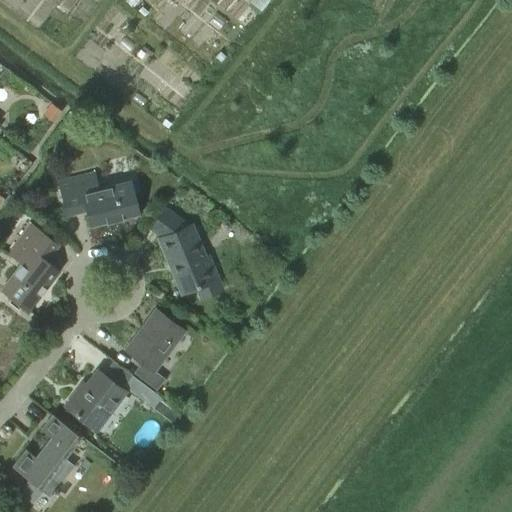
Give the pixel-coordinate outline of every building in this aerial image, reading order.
[(13,74),(5,68),(0,74),(0,81),(4,85),(13,74)] [(90,225),(139,214),(131,180),(99,187),(94,170),(57,179),(66,216),(87,211),(90,225)] [(208,254),(204,255),(191,224),(188,225),(165,207),(150,227),(162,236),(159,237),(182,292),(193,287),(198,300),(223,290),(208,254)] [(28,309),(59,269),(47,260),(60,244),(30,220),(6,251),(21,262),(1,288),(28,309)] [(155,309),(126,348),(142,360),(134,371),(157,388),(165,377),(154,369),(183,330),(155,309)] [(96,427),(125,389),(98,369),(81,390),(79,388),(66,404),(96,427)] [(162,397),(131,373),(123,384),(154,407),(162,397)] [(42,490),(50,496),(62,480),(52,473),(80,435),(51,414),(41,427),(51,434),(35,455),(25,448),(13,464),(30,477),(18,493),(26,499),(29,500),(32,500),(35,498),(42,490)]
